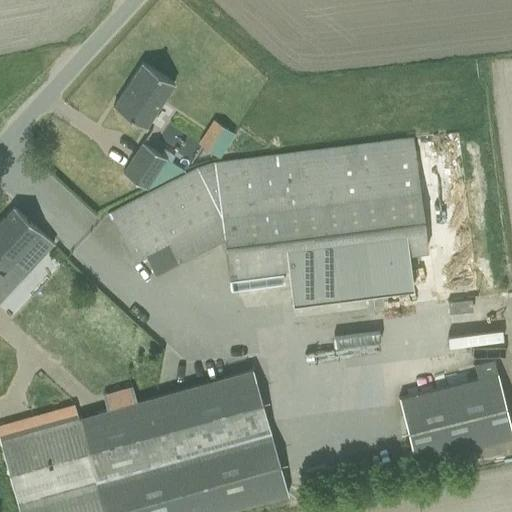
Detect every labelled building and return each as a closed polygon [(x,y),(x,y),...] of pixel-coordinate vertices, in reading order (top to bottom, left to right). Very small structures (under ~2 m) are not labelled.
[(172,83),(139,62),(111,106),(138,124),(156,97),(160,100),(172,83)] [(215,159),(230,135),(209,122),(193,145),(215,159)] [(426,249),(414,158),(412,138),(213,163),(196,168),(106,214),(130,261),(143,254),(151,271),(169,262),(174,259),(222,235),(227,274),(286,267),(290,302),(410,286),(406,252),(426,249)] [(165,158),(141,143),(121,172),(145,188),(165,158)] [(0,221),(0,301),(52,244),(13,207),(0,221)] [(398,396),(414,462),(511,437),(511,434),(492,360),(473,365),(476,377),(398,396)] [(250,369),(77,418),(103,511),(223,511),(285,494),(250,369)] [(0,447),(18,511),(103,511),(77,418),(73,404),(0,424),(0,447)]
